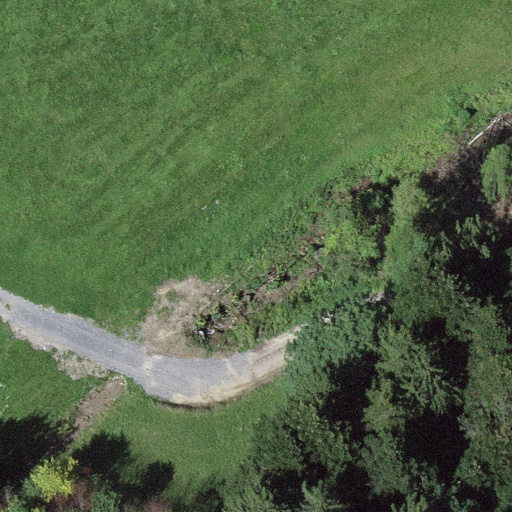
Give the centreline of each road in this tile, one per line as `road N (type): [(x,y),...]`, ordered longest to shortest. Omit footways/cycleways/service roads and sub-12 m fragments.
road 1 (track): [(511,258),(237,368),(171,381),(38,298),(0,286)]
road 2 (track): [(285,511),(346,413),(511,264)]
